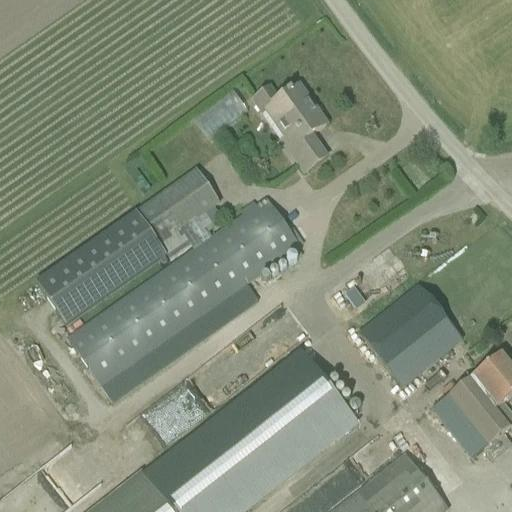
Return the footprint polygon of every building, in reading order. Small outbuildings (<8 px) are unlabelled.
[(259,117),(268,110),(293,146),(285,151),(291,160),(303,177),(326,160),(310,139),(325,128),(298,89),(277,104),(268,91),(250,104),(259,117)] [(209,142),(247,113),(232,92),(193,121),(209,142)] [(220,205),(195,171),(134,214),(163,257),(165,260),(210,227),(203,217),(220,205)] [(301,260),(296,252),(298,251),(297,251),(302,247),(292,233),(287,236),(264,203),(67,343),(99,389),(291,256),(296,263),(301,260)] [(163,257),(134,214),(29,289),(58,332),(163,257)] [(402,303),(359,338),(393,380),(401,390),(460,344),(451,333),(417,291),(402,303)] [(141,480),(165,511),(247,511),(356,426),(300,354),(141,480)] [(185,435),(187,437),(250,392),(225,357),(147,413),(170,446),(185,435)] [(432,412),(441,423),(471,461),(481,454),(491,466),(511,450),(502,438),(511,430),(511,420),(502,408),(511,399),(511,375),(499,359),(432,412)] [(445,511),(447,511),(404,457),(335,511),(445,511)] [(138,477),(93,511),(165,511),(141,480),(138,477)]
